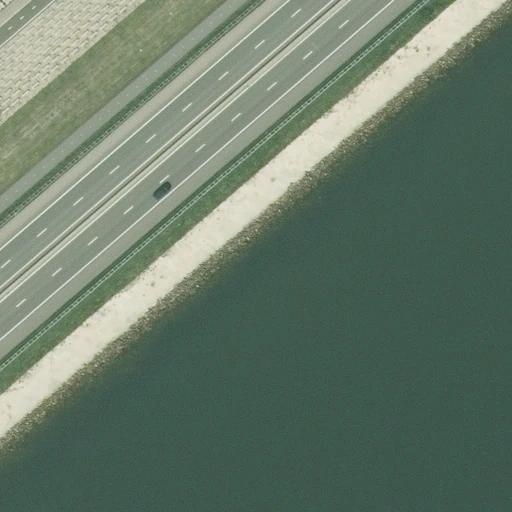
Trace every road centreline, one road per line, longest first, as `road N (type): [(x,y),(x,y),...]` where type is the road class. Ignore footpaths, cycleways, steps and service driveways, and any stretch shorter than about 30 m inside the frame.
road 1 (motorway): [(0,320),(371,0)]
road 2 (motorway): [(309,0),(0,267)]
